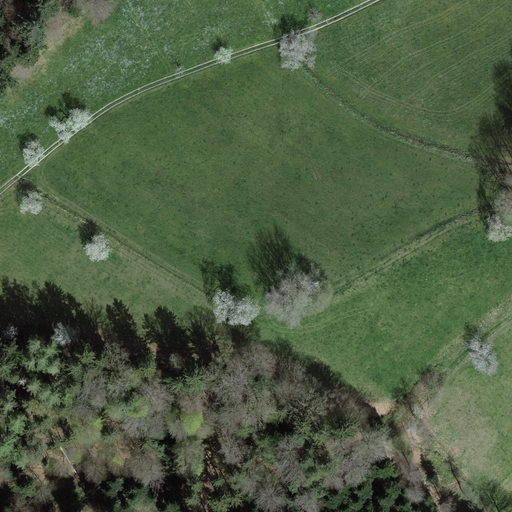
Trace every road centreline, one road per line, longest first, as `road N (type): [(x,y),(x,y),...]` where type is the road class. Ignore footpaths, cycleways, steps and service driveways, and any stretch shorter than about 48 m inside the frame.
road 1 (track): [(15,178),(242,314),(339,289),(439,232),(511,209)]
road 2 (track): [(371,0),(90,115),(0,191)]
road 3 (track): [(201,511),(192,506),(220,485),(335,471),(365,458),(457,360),(511,315)]
road 4 (track): [(511,166),(440,151),(381,127),(328,92),(281,39)]
road 5 (track): [(192,506),(150,478),(0,462)]
